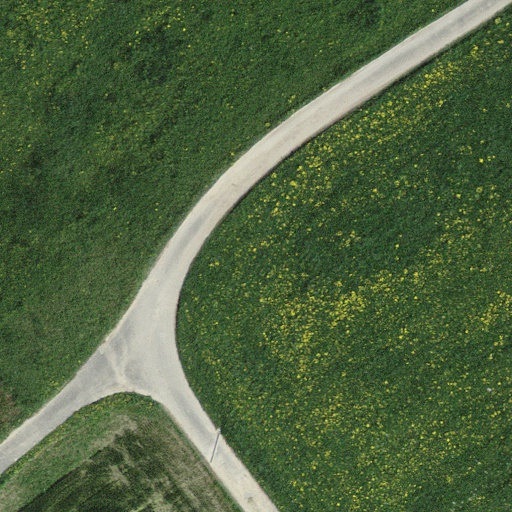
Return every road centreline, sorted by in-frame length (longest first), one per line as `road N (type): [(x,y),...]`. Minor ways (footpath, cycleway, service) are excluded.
road 1 (track): [(488,0),(328,104),(235,182),(159,276),(139,346),(263,511)]
road 2 (track): [(139,346),(0,459)]
